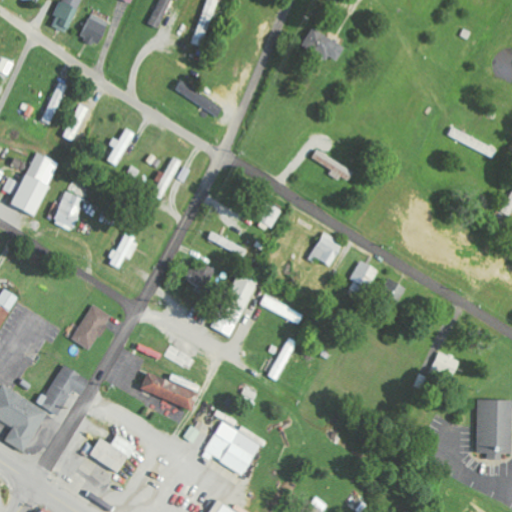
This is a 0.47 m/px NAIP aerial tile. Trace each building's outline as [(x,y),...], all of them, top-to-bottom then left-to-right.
[(81,0),(61,0),(57,16),(54,27),(72,32),(81,0)] [(160,0),(149,22),(161,28),(174,0),(160,0)] [(204,0),(193,44),(204,47),(215,0),(204,0)] [(101,45),(112,21),(92,13),(82,36),(101,45)] [(347,46),(314,27),(304,45),(329,59),(331,56),(339,60),(347,46)] [(45,122),(54,125),(69,84),(60,81),(45,122)] [(115,137),(111,145),(116,148),(108,161),(117,166),(138,133),(129,128),(121,141),(115,137)] [(357,169),(318,151),(314,159),(334,168),(331,174),(351,183),(357,169)] [(13,206),(36,217),(61,163),(37,153),(13,206)] [(153,194),(163,200),(184,161),(174,155),(153,194)] [(53,220),(73,230),(88,201),(69,191),(53,220)] [(511,220),(511,192),(510,191),(499,216),(511,222),(511,220)] [(274,229),(283,209),(265,201),(256,221),(274,229)] [(209,239),(244,257),(248,249),(213,231),(209,239)] [(132,259),(141,238),(126,232),(111,265),(122,270),(128,257),(132,259)] [(334,268),(346,243),(324,233),(312,258),(334,268)] [(381,271),(363,259),(350,278),(354,281),(350,287),(363,296),(381,271)] [(228,273),(201,260),(196,270),(192,268),(187,280),(208,290),(214,278),(224,282),(228,273)] [(234,337),(259,281),(239,272),(214,328),(234,337)] [(381,304),(395,312),(408,287),(389,277),(379,295),(385,298),(381,304)] [(0,331),(21,297),(6,288),(0,298),(0,331)] [(302,313),(267,294),(261,305),(297,324),(302,313)] [(115,316),(96,304),(74,338),(93,350),(115,316)] [(184,418),(208,382),(163,354),(165,339),(137,330),(107,383),(184,418)] [(298,341),(289,337),(272,377),(281,381),(298,341)] [(433,369),(454,378),(461,360),(440,352),(433,369)] [(74,391),(84,395),(93,379),(65,364),(48,395),(43,393),(38,402),(61,415),(74,391)] [(0,392),(0,417),(16,427),(8,441),(27,452),(51,411),(5,384),(0,392)] [(479,453),(491,453),(491,459),(504,459),(504,450),(511,450),(511,400),(480,399),(479,453)] [(243,426),(241,431),(224,421),(204,456),(212,461),(214,457),(247,476),(267,440),(243,426)] [(186,437),(195,443),(202,431),(192,426),(186,437)] [(131,478),(146,448),(120,435),(115,444),(104,438),(93,458),(131,478)] [(330,511),(318,498),(301,511),(330,511)] [(490,511),(491,510),(473,500),(466,511),(490,511)] [(237,511),(222,503),(216,511),(237,511)]
